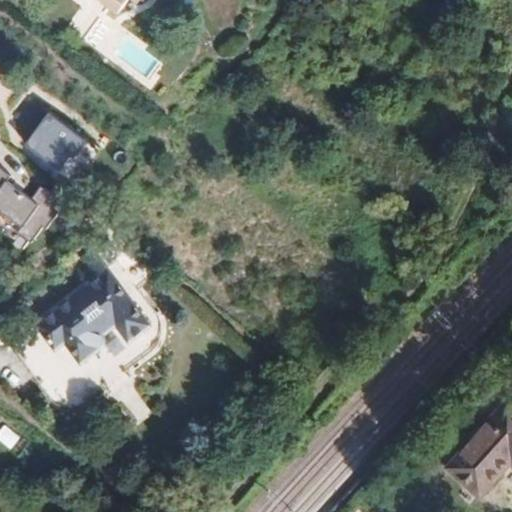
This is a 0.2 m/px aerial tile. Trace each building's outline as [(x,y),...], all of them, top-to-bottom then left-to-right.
[(105,0),(116,8),(121,0),(105,0)] [(110,57),(126,33),(101,16),(85,40),(110,57)] [(95,143),(55,113),(28,148),(64,175),(79,155),(83,158),(95,143)] [(18,178),(0,165),(0,230),(16,243),(22,234),(35,244),(47,228),(52,232),(62,219),(58,209),(66,199),(47,184),(35,199),(12,183),(18,178)] [(21,338),(11,345),(51,396),(58,403),(64,406),(79,405),(156,348),(161,317),(118,264),(21,338)] [(511,366),(501,380),(511,390),(511,366)] [(511,402),(510,401),(450,468),(481,495),(511,459),(511,402)] [(8,426),(1,438),(31,455),(38,444),(8,426)]
